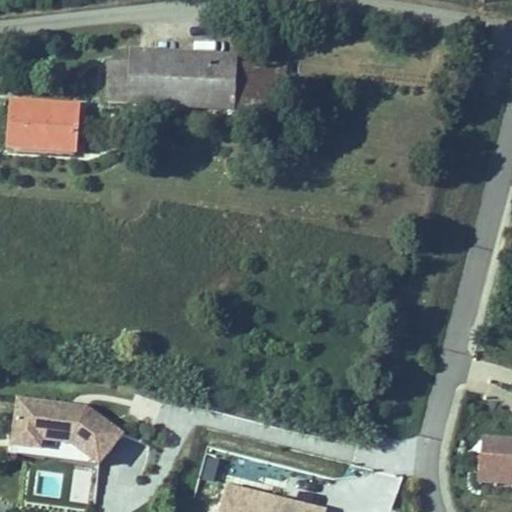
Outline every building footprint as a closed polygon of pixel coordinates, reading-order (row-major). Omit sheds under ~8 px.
[(155,115),(158,57),(131,56),(130,69),(128,114),(155,115)] [(236,61),(158,57),(155,115),(229,118),(228,130),(243,131),(244,119),(233,119),(236,65),(236,61)] [(291,67),(236,65),(233,119),(244,119),(286,121),(288,77),(290,77),(291,67)] [(130,69),(109,68),(107,113),(128,114),(130,69)] [(10,108),(8,158),(76,161),(78,111),(10,108)] [(88,404),(18,395),(14,444),(49,448),(50,439),(78,443),(103,464),(128,430),(88,404)] [(511,443),(485,442),(482,496),(511,497),(511,443)] [(318,511),(228,489),(221,511),(318,511)]
